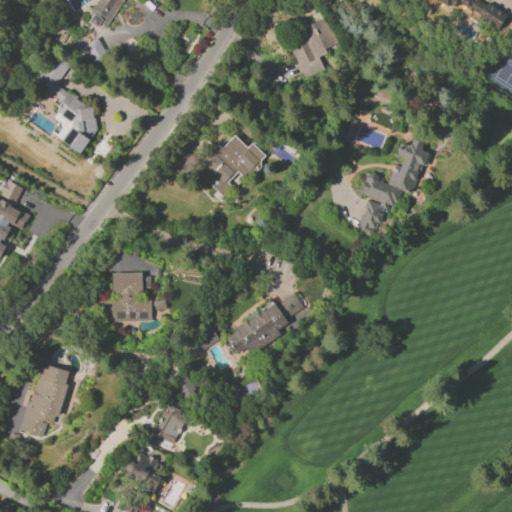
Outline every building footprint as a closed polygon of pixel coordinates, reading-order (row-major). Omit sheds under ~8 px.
[(122,0),(104,29),(98,25),(96,28),(88,22),(94,14),(102,19),(104,16),(92,8),(97,0),(122,0)] [(505,16),(496,31),(489,27),(489,25),(478,18),(477,20),(466,13),(468,10),(458,4),(455,9),(449,5),(448,7),(435,0),(472,0),(474,1),(474,0),(478,0),(485,4),(486,3),(493,7),(492,8),(493,9),(494,8),(500,12),(500,13),(505,16)] [(326,17),(338,43),(324,50),(326,54),(318,58),(322,66),(303,75),(290,48),(299,44),(293,32),(326,17)] [(97,37),(105,52),(91,60),(80,41),(88,37),(90,41),(97,37)] [(85,108),(91,107),(93,117),(94,117),(96,128),(95,131),(79,154),(61,141),(62,140),(56,136),(63,125),(53,118),(57,112),(56,111),(58,108),(56,107),(61,101),(55,97),(57,96),(37,82),(56,55),(70,65),(56,84),(84,105),(85,108)] [(248,173),(243,178),(237,172),(227,183),(233,189),(224,199),(194,170),(218,145),(221,149),(234,136),(246,148),(251,143),(265,155),(259,161),(260,166),(253,173),(248,173)] [(364,214),(366,209),(364,208),(368,197),(359,193),(361,190),(360,189),(363,181),(364,182),(367,175),(369,173),(371,173),(373,173),(376,174),(377,176),(378,178),(377,181),(387,185),(393,169),(398,171),(403,158),(397,156),(402,143),(408,146),(409,144),(410,144),(413,136),(424,140),(420,149),(422,149),(421,151),(428,154),(423,165),(419,164),(416,171),(419,172),(410,193),(403,190),(395,208),(380,202),(376,212),(382,214),(379,222),(370,219),(375,230),(366,234),(361,224),(360,225),(357,216),(364,214)] [(20,188),(5,180),(0,189),(0,195),(13,202),(20,188)] [(0,203),(26,216),(19,232),(2,224),(0,227),(0,236),(2,237),(0,241),(0,203)] [(117,300),(117,295),(112,295),(111,273),(142,272),(142,294),(136,294),(136,301),(150,301),(150,321),(103,323),(102,301),(117,300)] [(274,304),(275,306),(293,293),(303,307),(285,320),(287,323),(277,330),(280,334),(251,354),(246,348),(236,355),(225,339),(235,332),(233,329),(241,324),(241,323),(248,318),(248,319),(253,316),(252,315),(260,310),(263,309),(264,310),(274,304)] [(211,327),(219,340),(195,356),(187,343),(211,327)] [(41,368),(45,369),(46,365),(68,372),(64,383),(67,384),(57,417),(54,416),(51,424),(46,423),(41,438),(34,436),(35,434),(19,430),(27,401),(31,402),(41,368)] [(145,439),(169,449),(184,413),(164,405),(156,424),(152,422),(145,439)] [(157,482),(151,494),(125,480),(132,468),(139,472),(141,468),(148,472),(146,476),(157,482)] [(138,509),(136,511),(127,511),(119,507),(124,500),(138,509)]
